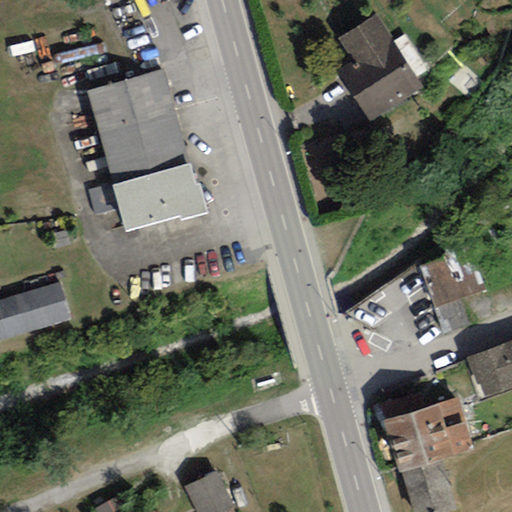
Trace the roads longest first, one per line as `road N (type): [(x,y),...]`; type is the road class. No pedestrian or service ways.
road 1 (primary): [(331,394),(221,0)]
road 2 (track): [(22,511),(47,491),(331,394)]
road 3 (unclassified): [(511,321),(331,394)]
road 4 (primary): [(364,511),(331,394)]
